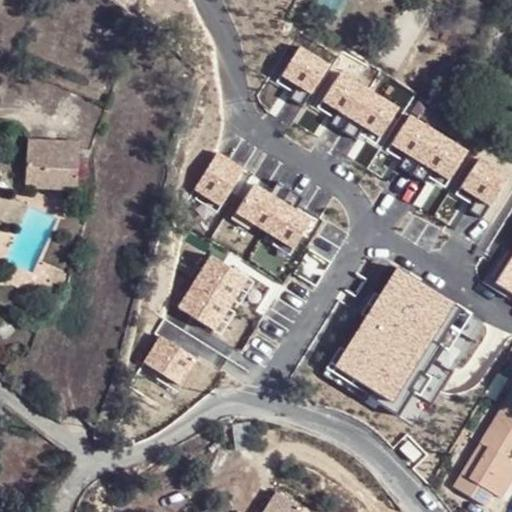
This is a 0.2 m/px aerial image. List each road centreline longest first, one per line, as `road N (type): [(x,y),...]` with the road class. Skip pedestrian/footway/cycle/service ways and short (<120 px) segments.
road 1 (residential): [(420,511),(334,430),(251,407),(215,409),(140,450),(108,454)]
road 2 (residential): [(108,454),(67,437),(0,384)]
